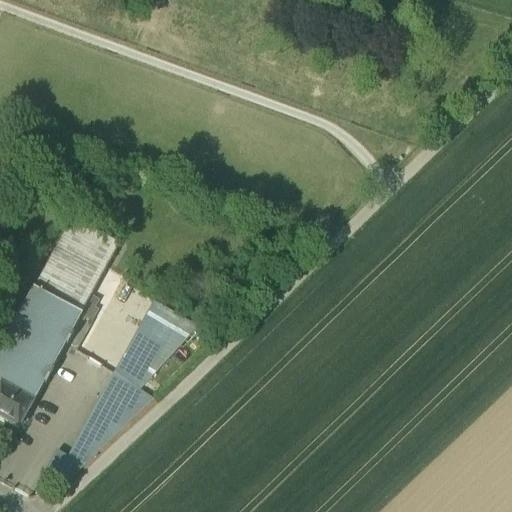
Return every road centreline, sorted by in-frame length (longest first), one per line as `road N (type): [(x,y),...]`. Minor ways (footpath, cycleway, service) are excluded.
road 1 (track): [(48,511),(511,72)]
road 2 (track): [(394,185),(336,128),(0,7)]
